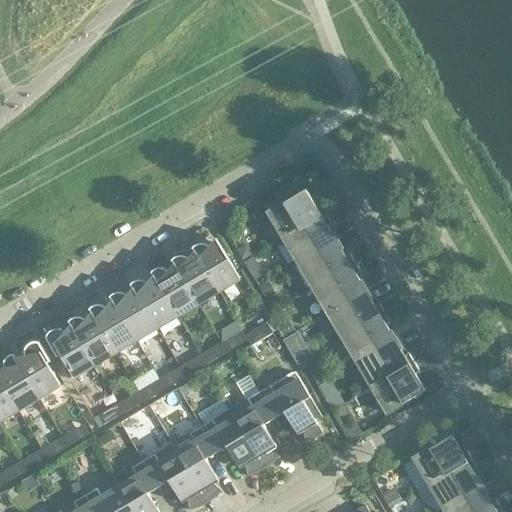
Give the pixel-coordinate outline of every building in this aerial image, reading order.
[(269,212),(284,238),(326,213),(320,203),(319,203),(320,205),(317,206),(307,190),(269,212)] [(332,224),(326,213),(284,238),(299,263),(337,240),(328,225),(331,223),(331,224),(332,224)] [(193,248),(195,252),(196,252),(219,291),(240,278),(216,238),(210,246),(207,244),(204,244),(200,244),(198,244),(195,246),(193,248)] [(346,256),(337,240),(299,263),(313,288),(356,263),(349,252),(348,253),(349,254),(346,256)] [(243,246),(237,250),(243,260),(253,254),(250,248),(243,246)] [(196,252),(195,252),(189,258),(186,256),(182,256),(179,256),(176,257),(174,259),(172,261),(174,264),(175,264),(198,303),(219,291),(196,252)] [(249,271),(259,265),(254,256),(244,262),(249,271)] [(362,273),(356,263),(313,288),(328,313),(366,290),(357,274),(360,273),(361,274),(362,273)] [(175,264),(174,264),(168,271),(166,269),(163,268),(160,268),(157,269),(154,270),(152,273),(154,276),(177,315),(198,303),(175,264)] [(154,276),(148,283),(145,281),(142,280),(140,280),(136,281),(133,283),(131,285),(133,288),(157,327),(177,315),(154,276)] [(259,287),(265,298),(276,292),(269,281),(259,287)] [(133,288),(127,295),(124,293),(121,292),(118,292),(115,293),(112,295),(110,297),(112,301),(113,300),(136,340),(157,327),(133,288)] [(376,306),(366,290),(328,313),(343,338),(385,313),(379,302),(378,303),(379,304),(376,306)] [(113,300),(112,301),(106,307),(104,306),(101,305),(98,305),(95,305),(92,307),(90,310),(92,313),(116,352),(136,340),(113,300)] [(92,313),(86,320),(83,318),(80,317),(77,317),(74,318),(71,319),(69,322),(71,325),(72,325),(95,364),(116,352),(92,313)] [(391,323),(385,313),(343,338),(358,363),(396,340),(387,324),(390,323),(390,324),(391,323)] [(297,331),(288,317),(276,325),(284,338),(297,331)] [(271,320),(266,322),(272,332),(277,329),(271,320)] [(272,332),(266,322),(251,331),(257,341),(272,332)] [(72,325),(71,325),(65,332),(63,330),(59,329),(56,329),(54,330),(52,331),(50,332),(48,334),(47,336),(47,338),(58,357),(61,355),(74,377),(95,364),(72,325)] [(227,339),(233,349),(248,340),(242,330),(227,339)] [(405,355),(396,340),(358,363),(372,387),(415,362),(408,352),(407,352),(408,354),(405,355)] [(25,356),(16,358),(15,358),(39,398),(60,385),(47,363),(51,361),(40,342),(36,342),(32,343),(28,345),(26,348),(25,352),(25,356)] [(206,351),(212,361),(227,352),(221,342),(206,351)] [(4,368),(0,368),(0,379),(18,410),(39,398),(15,358),(16,358),(14,354),(12,355),(10,355),(8,357),(6,360),(4,364),(4,368)] [(186,363),(192,373),(207,365),(201,354),(186,363)] [(421,373),(415,362),(372,387),(388,413),(426,390),(416,374),(419,372),(420,373),(421,373)] [(165,376),(171,386),(186,377),(180,367),(165,376)] [(0,420),(18,410),(0,379),(0,420)] [(144,388),(150,398),(165,389),(159,379),(144,388)] [(318,386),(325,399),(338,391),(331,379),(318,386)] [(270,385),(259,392),(275,419),(285,412),(296,430),(302,427),(306,442),(307,441),(306,440),(309,439),(314,437),(317,436),(323,433),(314,419),(321,417),(321,418),(323,418),(300,380),(276,394),(270,385)] [(195,391),(189,382),(179,388),(184,397),(195,391)] [(124,400),(130,410),(145,401),(139,391),(124,400)] [(275,419),(259,392),(230,409),(265,468),(269,464),(274,461),(278,457),(279,458),(280,457),(269,446),(274,443),(264,425),(275,419)] [(103,412),(109,422),(124,413),(118,403),(103,412)] [(265,468),(230,409),(201,426),(217,453),(227,446),(238,465),(244,461),(248,476),(249,476),(249,474),(254,473),(259,470),(265,468)] [(217,453),(201,426),(189,433),(195,442),(177,452),(207,502),(212,499),(216,495),(220,491),(221,492),(222,491),(211,481),(217,477),(206,459),(217,453)] [(62,437),(68,447),(83,438),(77,428),(62,437)] [(414,458),(429,483),(472,458),(465,448),(464,449),(465,450),(462,452),(452,435),(414,458)] [(41,449),(47,459),(62,450),(56,440),(41,449)] [(21,461),(27,471),(42,462),(36,452),(21,461)] [(207,502),(177,452),(160,463),(155,454),(143,461),(159,487),(170,481),(181,499),(186,495),(190,510),(191,510),(191,508),(196,507),(202,505),(207,502)] [(478,469),(472,458),(429,483),(444,508),(482,485),(473,470),(476,468),(477,469),(478,469)] [(159,487),(143,461),(132,468),(137,477),(120,487),(134,511),(158,511),(159,511),(148,494),(159,487)] [(0,473),(6,484),(21,475),(15,465),(0,473)] [(491,501),(482,485),(444,508),(446,511),(493,511),(501,508),(495,497),(494,498),(494,499),(491,501)] [(134,511),(120,487),(102,497),(97,488),(86,495),(95,511),(134,511)] [(389,507),(401,500),(393,487),(382,494),(389,507)] [(95,511),(86,495),(74,502),(79,511),(77,511),(95,511)]
